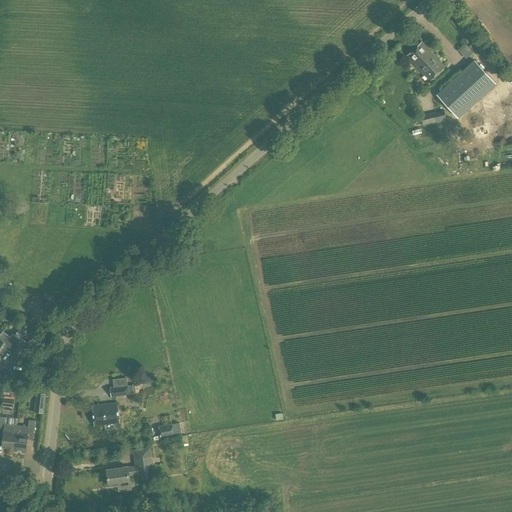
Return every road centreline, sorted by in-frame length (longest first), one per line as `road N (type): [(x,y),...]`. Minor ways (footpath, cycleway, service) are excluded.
road 1 (unclassified): [(160,243),(436,0)]
road 2 (residential): [(50,471),(67,330),(160,243)]
